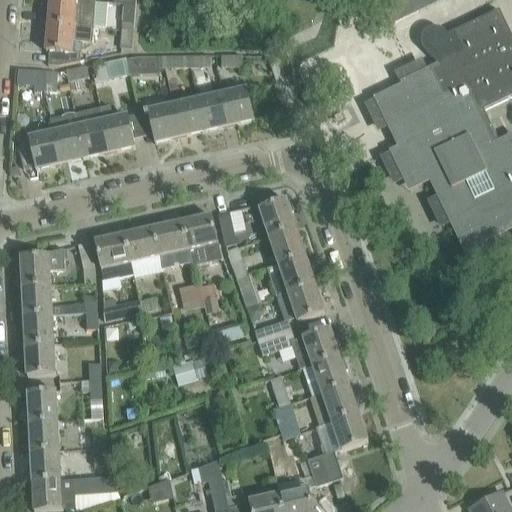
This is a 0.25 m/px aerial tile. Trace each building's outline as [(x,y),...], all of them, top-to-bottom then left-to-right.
[(412,0),(395,0),(382,6),(391,26),(419,13),(412,0)] [(91,4),(91,5),(51,1),(49,28),(84,30),(94,31),(96,4),(91,4)] [(136,8),(125,7),(124,26),(134,27),(136,8)] [(376,103),(369,107),(380,130),(387,126),(389,129),(396,126),(406,146),(390,154),(391,155),(393,158),(385,161),(397,185),(404,181),(405,183),(425,172),(431,184),(432,185),(438,198),(439,200),(440,202),(432,206),(444,229),(451,225),(452,227),(465,255),(468,254),(471,261),(495,249),(491,242),(494,240),(492,235),(511,225),(511,151),(502,156),(497,145),(496,143),(500,140),(487,111),(511,99),(511,36),(500,12),(449,37),(447,33),(443,30),(439,29),(435,29),(430,30),(424,35),(422,41),(423,47),(426,51),(438,63),(439,66),(429,71),(425,73),(422,66),(398,77),(402,84),(402,85),(403,87),(375,100),(376,103)] [(49,28),(47,54),(50,54),(49,68),(61,69),(81,64),(81,56),(73,56),(74,44),(93,46),(94,31),(84,30),(49,28)] [(134,33),(123,32),(121,51),(132,52),(134,33)] [(222,59),(223,70),(244,69),(243,58),(222,59)] [(192,70),(191,59),(171,60),(171,71),(192,70)] [(212,59),(191,59),(192,70),(212,70),(212,59)] [(139,60),(127,61),(130,77),(139,77),(139,71),(139,60)] [(127,61),(106,66),(109,81),(130,77),(127,61)] [(67,73),(69,84),(90,80),(88,69),(67,73)] [(46,95),(47,74),(37,73),(35,94),(46,95)] [(56,96),(58,75),(47,74),(46,95),(56,96)] [(248,92),(229,96),(223,98),(230,129),(255,123),(248,92)] [(230,129),(223,98),(199,103),(206,135),(230,129)] [(206,135),(199,103),(174,109),(180,135),(181,140),(206,135)] [(114,122),(111,109),(101,111),(111,156),(136,150),(129,119),(114,122)] [(181,140),(180,135),(174,109),(149,115),(156,146),(181,140)] [(111,156),(101,111),(77,116),(86,161),(111,156)] [(77,116),(52,122),(55,136),(62,167),(86,161),(77,116)] [(55,136),(49,137),(30,141),(37,173),(62,167),(55,136)] [(297,231),(287,202),(261,211),(270,240),(297,231)] [(226,250),(237,248),(229,216),(218,218),(226,250)] [(219,247),(213,219),(183,225),(189,253),(193,268),(209,265),(206,250),(219,247)] [(189,253),(183,225),(155,232),(161,260),(189,253)] [(306,259),(297,231),(270,240),(279,268),(299,261),(306,259)] [(161,260),(155,232),(125,238),(132,266),(161,260)] [(132,266),(125,238),(96,245),(105,285),(121,282),(134,278),(132,266)] [(90,246),(79,249),(84,272),(95,270),(90,246)] [(237,282),(249,278),(240,251),(228,254),(237,282)] [(23,273),(18,274),(19,290),(24,290),(52,288),(52,274),(66,273),(65,252),(49,255),(49,258),(22,259),(23,273)] [(299,261),(279,268),(268,272),(277,300),(316,287),(306,259),(299,261)] [(249,278),(237,282),(243,299),(254,295),(249,278)] [(277,300),(276,301),(281,315),(294,311),(299,325),(325,316),(316,287),(277,300)] [(54,310),(52,288),(24,290),(25,319),(54,318),(86,317),(98,316),(97,298),(86,299),(86,308),(54,310)] [(201,304),(218,300),(216,288),(198,292),(201,304)] [(201,304),(198,292),(181,296),(184,307),(201,304)] [(142,316),(161,312),(158,300),(140,304),(142,316)] [(107,304),(109,311),(104,312),(105,325),(142,316),(140,304),(120,309),(119,302),(107,304)] [(98,316),(86,317),(87,335),(99,334),(98,316)] [(56,348),(54,318),(25,319),(27,349),(56,348)] [(285,324),(255,334),(259,347),(294,335),(290,324),(290,322),(285,324)] [(259,347),(263,360),(293,349),(301,373),(303,372),(340,359),(330,331),(296,342),(294,335),(259,347)] [(195,338),(185,342),(188,351),(198,347),(195,338)] [(56,348),(27,349),(28,379),(57,378),(56,348)] [(340,359),(303,372),(308,386),(318,383),(323,397),(350,389),(345,373),(349,372),(344,358),(340,359)] [(193,364),(174,370),(180,389),(199,383),(193,364)] [(89,383),(102,383),(101,366),(88,366),(89,383)] [(165,370),(145,372),(147,381),(167,378),(165,370)] [(280,412),(292,408),(282,379),(270,383),(280,412)] [(103,421),(102,383),(89,383),(90,401),(91,422),(103,421)] [(323,397),(310,402),(320,430),(333,425),(333,426),(360,417),(350,389),(323,397)] [(59,424),(58,394),(29,395),(31,425),(59,424)] [(292,408),(280,412),(284,425),(296,421),(292,408)] [(333,426),(336,435),(342,454),(369,445),(360,417),(333,426)] [(104,434),(103,421),(91,422),(92,435),(93,452),(105,451),(104,434)] [(61,454),(59,424),(31,425),(32,455),(61,454)] [(93,453),(83,454),(83,469),(94,469),(95,481),(117,479),(117,467),(106,468),(105,451),(93,452),(93,453)] [(62,483),(61,454),(32,455),(34,484),(62,483)] [(344,481),(335,456),(335,454),(322,459),(330,485),(344,481)] [(322,459),(309,464),(311,471),(314,479),(317,490),(330,485),(322,459)] [(219,465),(201,472),(204,486),(209,485),(214,511),(225,511),(229,511),(222,481),(219,465)] [(34,484),(35,511),(75,511),(75,499),(92,498),(94,496),(118,495),(117,479),(95,481),(62,483),(34,484)] [(310,490),(280,497),(283,511),(314,511),(312,500),(311,493),(310,490)] [(511,511),(502,495),(471,511),(511,511)] [(283,511),(280,497),(250,504),(251,511),(283,511)] [(242,508),(239,498),(228,501),(230,511),(244,511),(243,508),(242,508)]
